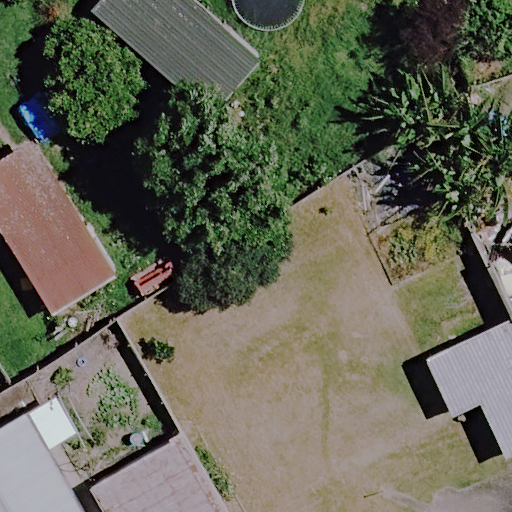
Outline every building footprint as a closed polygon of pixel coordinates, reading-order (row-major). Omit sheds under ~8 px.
[(268,48),(195,0),(104,0),(91,20),(227,110),(268,48)] [(108,280),(31,150),(0,167),(0,241),(45,318),(108,280)] [(511,457),(511,323),(511,321),(420,360),(445,420),(475,408),(498,463),(511,457)] [(74,432),(54,397),(0,427),(0,511),(76,511),(41,451),(74,432)] [(215,511),(174,433),(108,469),(131,511),(215,511)]
